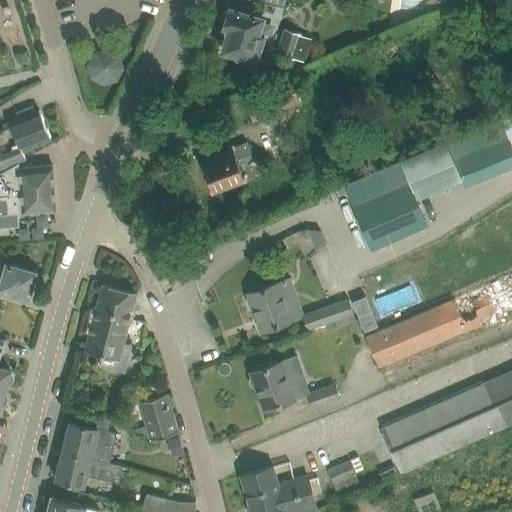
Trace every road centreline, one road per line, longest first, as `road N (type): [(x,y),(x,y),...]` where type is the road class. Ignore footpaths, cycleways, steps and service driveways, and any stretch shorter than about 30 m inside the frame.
road 1 (residential): [(88,228),(128,245),(153,294),(211,511)]
road 2 (tertiary): [(9,511),(88,228)]
road 3 (residential): [(120,141),(75,117),(38,0)]
road 4 (tertiary): [(120,141),(183,0)]
